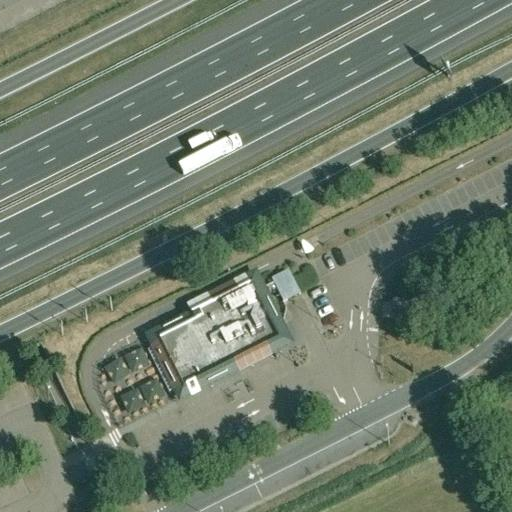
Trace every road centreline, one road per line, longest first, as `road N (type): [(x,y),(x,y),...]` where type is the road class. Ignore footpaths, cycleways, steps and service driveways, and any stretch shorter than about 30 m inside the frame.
road 1 (motorway): [(0,244),(470,0)]
road 2 (motorway): [(346,0),(0,176)]
